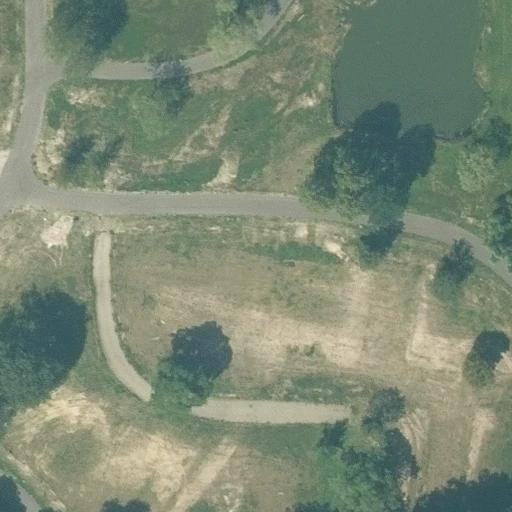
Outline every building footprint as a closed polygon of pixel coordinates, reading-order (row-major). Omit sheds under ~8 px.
[(114,0),(114,4),(130,8),(129,11),(142,14),(141,16),(163,21),(168,0),(114,0)] [(342,70),(341,117),(341,118),(340,119),(337,124),(337,125),(336,125),(336,126),(336,127),(336,132),(336,133),(336,134),(337,134),(337,135),(337,136),(338,136),(338,137),(339,137),(340,137),(340,138),(341,138),(359,138),(360,138),(361,138),(362,138),(362,137),(370,133),(371,133),(372,132),(373,132),(437,134),(461,134),(462,134),(463,134),(464,134),(464,135),(469,138),(470,138),(471,138),(471,139),(472,139),(491,139),(492,139),(493,139),(494,138),(495,138),(495,137),(495,136),(496,136),(496,135),(496,134),(496,119),(496,118),(496,117),(493,110),(492,110),(492,109),(492,108),(493,74),(493,73),(493,72),(493,71),(494,71),(497,65),(497,64),(497,63),(498,63),(498,50),(498,49),(498,48),(497,48),(497,47),(496,46),(495,45),(494,45),(493,45),(343,42),(342,42),(341,42),(341,43),(340,43),(339,43),(339,44),(338,45),(338,46),(338,47),(338,59),(338,60),(338,61),(338,62),(341,67),(341,68),(342,68),(342,69),(342,70)] [(121,256),(120,282),(123,282),(122,296),(125,296),(125,301),(151,302),(152,253),(125,253),(125,257),(121,256)] [(152,253),(151,302),(176,302),(175,315),(190,316),(191,316),(192,298),(193,298),(193,286),(181,285),(181,259),(179,259),(179,254),(152,253)] [(190,316),(190,328),(207,329),(207,316),(232,316),(233,268),(207,268),(207,272),(204,272),(204,298),(193,298),(192,298),(191,316),(190,316)] [(233,268),(232,316),(257,317),(259,269),(233,268)] [(259,269),(257,317),(282,318),(281,331),(296,332),(298,332),(298,316),(299,316),(299,311),(298,311),(286,311),(287,284),(285,284),(286,270),(259,269)] [(296,332),(296,336),(313,337),(314,324),(338,324),(340,276),(312,275),(312,290),(310,290),(310,316),(299,316),(298,316),(298,332),(296,332)] [(44,276),(10,279),(12,304),(17,303),(17,311),(22,311),(22,313),(37,312),(37,314),(86,311),(84,285),(64,287),(63,279),(59,279),(59,277),(44,278),(44,276)] [(340,276),(338,324),(363,325),(365,277),(340,276)] [(365,277),(363,325),(388,326),(387,339),(405,339),(406,309),(393,309),(394,282),(391,282),(391,278),(365,277)] [(412,318),(411,343),(460,345),(460,342),(475,343),(475,341),(480,341),(480,333),(485,333),(485,308),(452,307),(452,309),(437,309),(437,311),(432,311),(432,318),(412,318)] [(437,375),(437,392),(445,393),(444,417),(502,419),(503,392),(494,392),(494,389),(467,389),(467,376),(437,375)] [(23,414),(13,446),(37,454),(39,449),(46,451),(48,447),(49,448),(57,422),(70,426),(79,398),(62,393),(58,405),(33,397),(32,401),(30,401),(26,415),(23,414)] [(425,456),(425,457),(445,458),(445,459),(455,459),(455,446),(482,447),(482,445),(497,446),(497,440),(502,440),(502,419),(444,417),(444,441),(425,441),(425,456)] [(69,463),(62,487),(65,488),(64,492),(90,500),(105,454),(80,446),(78,450),(76,449),(71,464),(69,463)] [(105,454),(90,500),(115,508),(116,504),(119,504),(127,479),(139,483),(145,464),(129,458),(128,461),(105,454)] [(415,456),(415,473),(428,473),(427,500),(431,500),(431,502),(446,502),(446,504),(480,505),(481,480),(476,480),(476,472),(471,472),(471,470),(445,469),(445,459),(445,458),(425,457),(425,456),(415,456)] [(241,490),(241,498),(253,499),(252,511),(281,511),(282,482),(258,482),(258,478),(242,478),(241,490)] [(282,482),(281,511),(306,511),(308,483),(282,482)] [(308,483),(306,511),(337,511),(338,503),(336,503),(337,488),(334,488),(334,484),(308,483)] [(201,492),(200,511),(229,511),(229,510),(241,510),(241,498),(241,490),(225,490),(225,493),(201,492)] [(144,510),(143,511),(175,511),(176,492),(149,491),(149,495),(147,495),(146,510),(144,510)] [(176,492),(175,511),(200,511),(201,492),(176,492)]
